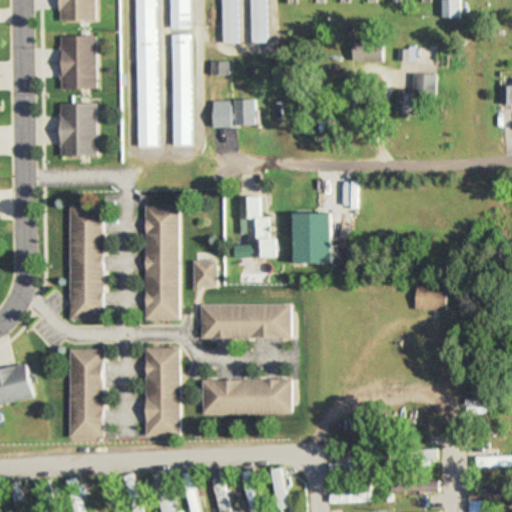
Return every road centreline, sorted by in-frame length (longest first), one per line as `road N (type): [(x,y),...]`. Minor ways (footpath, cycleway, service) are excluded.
road 1 (residential): [(20,0),(25,279),(0,324)]
road 2 (residential): [(307,455),(0,468)]
road 3 (residential): [(511,161),(233,162)]
